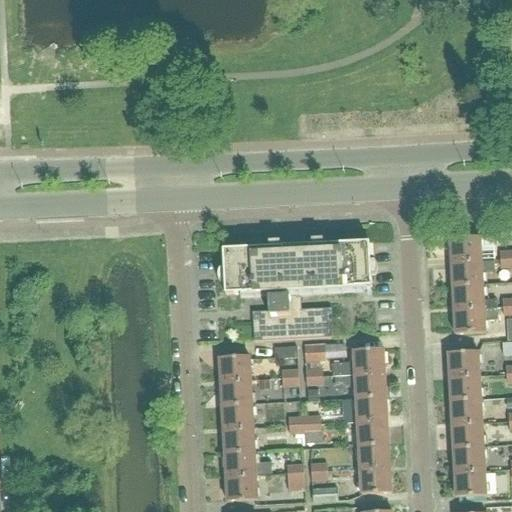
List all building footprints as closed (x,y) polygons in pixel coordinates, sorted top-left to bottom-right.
[(452,265),(483,263),(482,239),(451,241),(452,265)] [(371,245),(284,249),(224,252),(226,297),(270,295),(271,314),(254,315),(255,344),(334,340),(332,311),(300,312),(299,293),(373,289),(371,245)] [(511,252),(500,253),(501,261),(511,260),(511,252)] [(511,269),(511,260),(501,261),(501,270),(511,269)] [(452,265),(454,289),(485,287),(484,275),(495,274),(494,263),(483,263),(452,265)] [(497,302),(486,302),(485,287),(454,289),(455,312),(497,310),(497,302)] [(511,300),(502,301),(503,309),(511,308),(511,300)] [(511,317),(511,308),(503,309),(503,318),(511,317)] [(497,310),(455,312),(457,337),(488,335),(487,323),(498,322),(497,310)] [(305,347),(307,380),(323,379),(323,371),(321,371),(320,364),(326,364),(325,346),(305,347)] [(297,348),(275,349),(276,360),(298,359),(297,348)] [(356,377),(387,376),(385,351),(355,353),(355,362),(332,364),(333,376),(356,375),(356,377)] [(450,380),(481,378),(480,354),(449,355),(450,380)] [(222,385),(253,383),(251,359),(221,361),(222,385)] [(282,373),(283,381),(299,380),(299,372),(282,373)] [(355,376),(335,377),(335,385),(356,384),(355,376)] [(357,401),(388,399),(387,376),(356,377),(357,401)] [(452,404),(483,402),(481,378),(450,380),(452,404)] [(324,387),(323,379),(307,380),(307,388),(324,387)] [(300,389),(299,380),(283,381),(283,389),(300,389)] [(253,383),(222,385),(223,409),(254,407),(253,383)] [(359,425),(389,423),(388,399),(357,401),(359,425)] [(453,428),(484,426),(483,402),(452,404),(453,428)] [(329,406),(329,416),(350,416),(350,406),(329,406)] [(254,407),(223,409),(225,433),(255,431),(254,407)] [(305,419),(305,427),(321,426),(321,418),(305,419)] [(289,419),(289,428),(305,427),(305,419),(289,419)] [(360,449),(390,447),(389,423),(359,425),(360,449)] [(322,446),(321,426),(305,427),(306,435),(306,446),(322,446)] [(454,452),(485,450),(484,426),(453,428),(454,452)] [(290,436),(306,435),(305,427),(289,428),(290,436)] [(255,431),(225,433),(226,457),(257,455),(255,431)] [(361,473),(392,471),(390,447),(360,449),(361,473)] [(455,475),(486,474),(485,450),(454,452),(455,475)] [(257,455),(226,457),(228,481),(258,479),(257,455)] [(311,466),(312,476),(328,475),(327,465),(311,466)] [(287,468),(288,477),(304,476),(304,467),(287,468)] [(392,471),(361,473),(362,497),(393,495),(392,471)] [(486,474),(455,475),(457,500),(488,498),(486,474)] [(328,475),(312,476),(313,485),(328,484),(328,475)] [(306,506),(304,476),(288,477),(289,493),(285,493),(286,508),(306,506)] [(267,478),(258,479),(228,481),(229,505),(259,503),(259,491),(268,491),(267,478)] [(339,504),(338,490),(313,492),(314,505),(339,504)]
